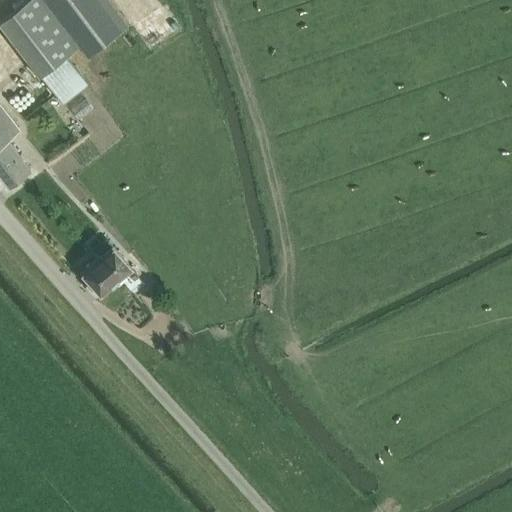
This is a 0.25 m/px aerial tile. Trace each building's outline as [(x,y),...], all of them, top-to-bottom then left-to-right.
[(28,0),(1,22),(41,76),(65,56),(79,45),(44,0),(28,0)] [(44,0),(79,45),(89,56),(121,32),(129,25),(109,0),(44,0)] [(64,104),(88,84),(65,56),(41,76),(64,104)] [(0,175),(8,186),(30,169),(6,138),(19,128),(0,104),(0,175)] [(101,295),(119,279),(133,294),(145,284),(131,268),(132,267),(112,245),(81,272),(91,283),(88,285),(96,295),(99,292),(101,295)]
